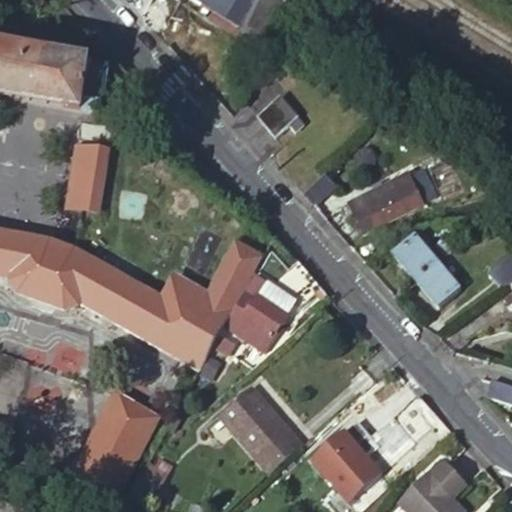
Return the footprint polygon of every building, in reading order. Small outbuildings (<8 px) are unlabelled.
[(195,0),(202,4),(197,12),(242,39),(245,32),(267,43),(287,1),(286,0),(195,0)] [(0,96),(99,116),(107,69),(0,47),(0,96)] [(281,100),(259,121),(276,140),(298,119),(281,100)] [(110,155),(78,149),(67,208),(99,215),(110,155)] [(418,171),(409,176),(423,205),(432,201),(418,171)] [(325,175),(302,195),(314,208),(338,188),(325,175)] [(423,205),(409,176),(349,205),(363,235),(423,205)] [(339,236),(346,244),(358,233),(339,214),(328,224),(339,236)] [(49,243),(75,252),(77,239),(52,231),(49,243)] [(264,260),(237,245),(210,295),(176,277),(163,300),(75,252),(49,243),(0,233),(0,280),(13,283),(13,286),(19,298),(64,313),(80,309),(82,306),(201,373),(213,352),(227,359),(233,349),(219,341),(224,331),(255,276),(264,260)] [(391,251),(384,237),(353,251),(364,264),(391,251)] [(437,267),(453,253),(443,241),(427,256),(415,242),(396,259),(418,285),(437,267)] [(267,284),(272,288),(288,273),(270,256),(257,278),(267,284)] [(490,277),(503,291),(509,286),(511,284),(511,262),(509,259),(490,277)] [(272,288),(295,302),(303,307),(322,291),(297,265),(288,273),(272,288)] [(437,267),(418,285),(438,308),(458,290),(437,267)] [(257,278),(255,276),(224,331),(229,334),(248,299),(255,303),(258,299),(267,284),(257,278)] [(267,284),(258,299),(286,317),(295,302),(272,288),(267,284)] [(286,317),(258,299),(255,303),(248,299),(229,334),(263,354),(286,317)] [(511,388),(491,382),(487,399),(511,407),(511,388)] [(146,386),(134,407),(148,414),(159,393),(146,386)] [(271,476),(304,447),(253,391),(220,419),(271,476)] [(74,492),(117,397),(110,393),(67,488),(74,492)] [(134,407),(117,397),(74,492),(110,511),(117,511),(158,420),(148,414),(134,407)] [(358,424),(346,435),(358,449),(370,438),(358,424)] [(13,429),(0,425),(0,465),(4,466),(13,429)] [(358,449),(346,435),(313,463),(350,505),(383,476),(371,463),(383,452),(370,438),(358,449)] [(467,486),(446,467),(434,480),(430,477),(400,507),(404,511),(466,511),(454,500),(467,486)]
